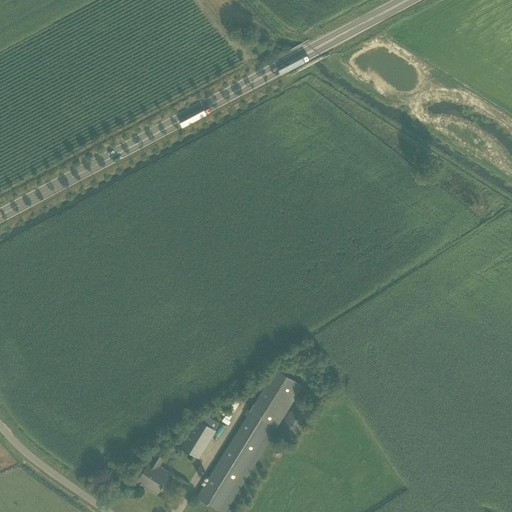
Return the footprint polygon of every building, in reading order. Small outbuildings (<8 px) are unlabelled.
[(197,497),(217,510),(298,382),(276,369),(250,410),(251,411),(197,497)] [(235,400),(228,414),(232,415),(239,402),(235,400)] [(276,435),(291,444),(313,409),(297,400),(276,435)] [(181,447),(198,458),(220,423),(205,414),(200,421),(198,420),(181,447)] [(166,447),(162,452),(169,457),(173,452),(166,447)] [(141,473),(136,481),(143,486),(145,483),(158,492),(163,483),(166,478),(156,471),(159,466),(165,457),(155,451),(149,460),(141,473)]
